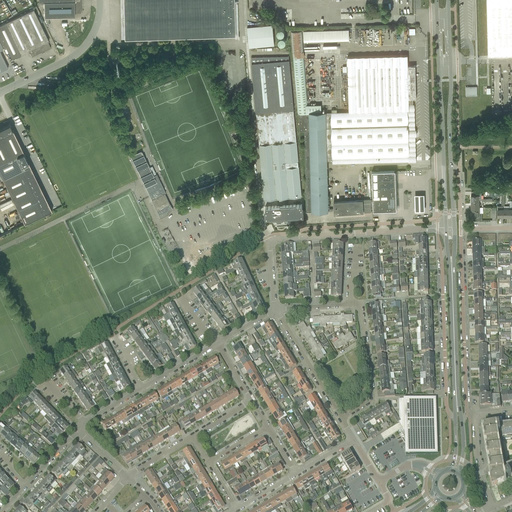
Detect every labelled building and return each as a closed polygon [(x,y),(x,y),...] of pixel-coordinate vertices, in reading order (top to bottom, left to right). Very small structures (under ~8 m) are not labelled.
[(81,13),(80,0),(38,0),(39,3),(44,2),(44,18),(75,17),(75,13),(81,13)] [(123,0),(124,38),(235,35),(233,0),(123,0)] [(511,0),(486,0),(488,56),(511,55),(511,0)] [(33,9),(5,23),(0,25),(0,42),(3,48),(6,47),(11,59),(29,51),(32,57),(51,48),(48,41),(49,41),(33,9)] [(249,47),(274,45),(272,25),(247,27),(249,47)] [(351,39),(351,28),(304,30),(305,41),(351,39)] [(308,105),(304,56),(302,31),(291,32),(293,57),(297,114),(299,114),(299,131),(304,131),(306,212),(334,211),(334,214),(363,212),(364,211),(364,212),(371,212),(371,211),(372,211),(372,210),(373,210),(372,202),(371,199),(334,202),(334,209),(328,209),(327,161),(333,161),(333,163),(415,161),(415,136),(416,136),(416,131),(414,131),(414,105),(413,105),(413,98),(416,98),(415,66),(408,66),(407,55),(347,57),(349,112),(331,113),(326,114),(326,113),(321,113),(321,105),(308,105)] [(280,206),(282,206),(281,199),(301,197),(296,142),(288,57),(251,57),(256,113),(257,121),(257,122),(264,200),(279,199),(280,206)] [(477,87),(466,87),(466,96),(477,96),(477,87)] [(0,128),(1,130),(0,130),(0,138),(10,159),(24,153),(12,130),(9,124),(0,128)] [(0,164),(10,159),(0,138),(0,164)] [(150,196),(160,191),(156,183),(157,183),(156,183),(154,178),(153,177),(154,177),(151,172),(148,166),(146,161),(145,160),(146,160),(143,155),(141,151),(130,157),(132,161),(134,165),(135,165),(135,167),(137,171),(140,177),(143,182),(143,183),(146,188),(150,196)] [(10,159),(0,164),(0,173),(3,179),(30,167),(30,166),(28,167),(27,163),(28,163),(24,154),(24,153),(10,159)] [(30,167),(3,179),(10,193),(35,181),(33,177),(34,176),(30,167)] [(372,179),(395,179),(395,171),(372,171),(372,179)] [(395,179),(372,179),(372,187),(396,186),(395,179)] [(37,185),(35,181),(10,193),(14,202),(41,189),(38,184),(37,185)] [(156,183),(160,191),(150,196),(154,205),(156,210),(160,218),(166,215),(165,213),(173,210),(170,204),(169,204),(164,194),(166,193),(160,181),(156,183),(157,183),(156,183)] [(396,186),(372,187),(373,195),(380,195),(388,194),(396,194),(396,186)] [(43,194),(41,189),(14,202),(18,211),(44,199),(42,195),(43,194)] [(388,194),(380,195),(381,211),(388,210),(388,194)] [(396,194),(388,194),(388,210),(396,210),(396,194)] [(380,195),(373,195),(373,211),(381,211),(380,195)] [(423,195),(414,196),(415,212),(424,212),(423,195)] [(44,199),(18,211),(25,224),(52,211),(51,210),(47,202),(46,203),(44,199)] [(282,206),(280,206),(265,207),(266,218),(277,217),(277,222),(281,222),(281,217),(302,216),(301,205),(282,206)] [(476,209),(471,210),(472,217),(475,217),(475,220),(482,220),(482,213),(479,213),(479,207),(476,207),(476,209)] [(416,246),(419,246),(426,246),(426,239),(423,239),(423,235),(418,235),(418,239),(415,239),(416,246)] [(369,239),(370,244),(368,244),(369,251),(377,250),(379,250),(379,243),(373,244),(372,239),(369,239)] [(333,241),(332,251),(333,251),(343,251),(343,244),(339,244),(340,241),(333,241)] [(296,252),(293,252),(292,244),(284,244),(285,248),(281,248),(281,255),(290,254),(293,254),(293,255),(296,255),(296,252)] [(308,251),(296,252),(296,255),(302,255),(302,259),(309,259),(308,251)] [(233,269),(230,271),(231,273),(234,272),(234,271),(236,269),(244,266),(242,260),(231,265),(233,269)] [(244,266),(236,269),(239,275),(247,272),(244,266)] [(238,279),(239,281),(235,282),(237,285),(240,284),(239,282),(242,281),(250,277),(247,272),(239,275),(240,278),(238,279)] [(252,283),(250,277),(242,281),(244,287),(252,283)] [(242,293),(243,293),(241,294),(242,297),(245,295),(244,294),(255,289),(252,283),(244,287),(245,290),(243,291),(242,293)] [(428,285),(417,285),(417,293),(419,293),(419,296),(428,295),(428,285)] [(205,291),(202,286),(193,293),(196,297),(203,292),(205,291)] [(216,292),(213,294),(214,295),(216,294),(217,294),(218,297),(220,296),(222,295),(225,293),(225,292),(222,288),(220,289),(216,292)] [(258,295),(255,289),(244,294),(245,295),(246,296),(248,295),(250,298),(258,295)] [(309,289),(306,290),(299,290),(299,293),(303,293),(303,298),(310,298),(309,289)] [(382,289),(372,290),(373,296),(376,296),(376,299),(381,299),(381,296),(381,295),(381,293),(383,292),(382,289)] [(203,292),(196,297),(200,302),(207,297),(210,295),(209,296),(205,291),(203,292)] [(207,297),(200,302),(202,304),(201,305),(203,308),(204,307),(210,303),(208,300),(214,296),(213,294),(210,295),(207,297)] [(249,304),(246,305),(247,308),(250,307),(250,305),(260,300),(258,295),(250,298),(251,302),(249,303),(249,304)] [(424,299),(424,302),(419,302),(419,305),(420,305),(420,310),(431,309),(431,303),(428,303),(428,299),(424,299)] [(250,305),(250,307),(251,308),(252,308),(254,307),(255,310),(263,306),(260,300),(250,305)] [(204,307),(205,309),(204,310),(206,313),(207,312),(215,306),(212,301),(210,303),(204,307)] [(382,305),(382,302),(377,302),(378,305),(371,305),(371,308),(370,308),(371,312),(372,311),(372,312),(379,311),(382,310),(381,305),(382,305)] [(401,310),(400,302),(391,303),(391,309),(397,308),(397,311),(401,310)] [(173,304),(163,310),(162,307),(157,310),(158,313),(163,310),(166,315),(176,310),(173,304)] [(207,312),(211,317),(217,312),(220,310),(217,305),(215,306),(207,312)] [(176,310),(166,315),(169,320),(178,315),(176,310)] [(220,317),(217,312),(211,317),(214,322),(220,317)] [(482,315),(475,315),(475,322),(482,322),(482,319),(490,319),(490,316),(490,314),(491,314),(491,313),(485,313),(485,315),(482,315)] [(340,316),(332,317),(333,324),(340,323),(340,326),(343,326),(342,314),(340,315),(340,316)] [(344,314),(342,314),(343,326),(346,326),(346,323),(353,323),(352,316),(344,316),(344,314)] [(178,315),(169,320),(172,326),(181,320),(178,315)] [(324,315),(322,316),(323,327),(326,327),(326,324),(333,324),(332,317),(324,317),(324,315)] [(323,327),(322,316),(320,316),(320,317),(312,318),(313,325),(320,325),(320,328),(323,327)] [(222,319),(220,317),(214,322),(218,326),(224,322),(226,321),(224,318),(222,319)] [(181,320),(172,326),(175,331),(184,326),(181,320)] [(224,322),(218,326),(221,331),(227,327),(231,325),(227,320),(226,321),(224,322)] [(301,336),(311,330),(309,327),(307,328),(303,322),(297,326),(301,333),(300,334),(301,336)] [(265,335),(274,329),(271,324),(262,329),(265,335)] [(176,337),(179,336),(181,334),(187,331),(188,331),(186,327),(185,328),(184,326),(175,331),(174,331),(176,337)] [(130,337),(136,333),(133,328),(127,332),(128,334),(128,335),(129,337),(130,337)] [(270,339),(271,338),(277,335),(274,329),(265,335),(267,337),(268,336),(270,339)] [(311,330),(301,336),(302,337),(303,336),(308,343),(314,340),(310,334),(313,332),(311,330)] [(139,331),(136,333),(130,337),(134,342),(141,337),(143,336),(139,331)] [(187,331),(181,334),(179,336),(181,341),(183,340),(190,336),(187,331)] [(340,336),(346,346),(348,345),(347,343),(354,339),(350,333),(344,337),(343,334),(340,336)] [(277,335),(271,338),(274,343),(281,340),(277,335)] [(146,341),(143,336),(141,337),(134,342),(137,347),(144,342),(146,341)] [(190,336),(183,340),(186,345),(193,341),(190,336)] [(346,346),(340,336),(337,337),(339,340),(333,343),(336,349),(343,345),(344,347),(346,346)] [(281,340),(274,343),(271,345),(274,350),(275,350),(284,345),(281,340)] [(317,345),(314,340),(308,343),(312,350),(310,351),(311,353),(321,347),(320,344),(317,345)] [(144,342),(137,347),(141,352),(148,347),(150,345),(146,341),(144,342)] [(193,341),(186,345),(184,346),(187,352),(196,347),(193,341)] [(103,353),(110,349),(107,344),(100,348),(101,350),(102,350),(103,353)] [(255,344),(249,348),(251,347),(255,353),(256,352),(259,350),(257,346),(255,344)] [(153,350),(150,345),(148,347),(141,352),(144,356),(151,351),(153,350)] [(237,355),(243,351),(239,345),(235,347),(233,349),(237,355)] [(287,350),(284,345),(275,350),(276,352),(279,351),(280,354),(287,350)] [(323,349),(321,347),(311,353),(312,354),(314,353),(318,361),(324,357),(320,351),(323,349)] [(110,349),(103,353),(106,358),(113,354),(110,349)] [(151,351),(144,356),(148,361),(155,356),(157,355),(153,350),(151,351)] [(287,350),(280,354),(279,355),(281,358),(279,359),(280,361),(284,359),(290,355),(287,350)] [(88,351),(82,355),(87,362),(92,359),(88,351)] [(243,351),(237,355),(240,361),(247,357),(243,351)] [(113,354),(106,358),(109,363),(115,360),(113,354)] [(155,356),(148,361),(151,366),(159,361),(160,360),(157,355),(155,356)] [(293,360),(290,355),(284,359),(287,364),(293,360)] [(250,363),(247,357),(240,361),(244,367),(250,363)] [(214,358),(209,361),(213,367),(214,369),(219,366),(214,358)] [(115,360),(109,363),(106,365),(109,370),(112,369),(118,365),(115,360)] [(164,365),(160,360),(159,361),(151,366),(155,371),(164,365)] [(287,364),(284,366),(287,371),(296,366),(293,360),(287,364)] [(213,367),(209,361),(204,364),(209,373),(212,372),(210,369),(213,367)] [(254,369),(250,363),(244,367),(247,373),(254,369)] [(209,373),(204,364),(198,367),(203,375),(204,375),(204,376),(207,375),(209,373)] [(72,371),(72,370),(69,365),(60,372),(63,377),(72,371)] [(112,369),(109,370),(111,376),(115,374),(121,370),(118,365),(112,369)] [(203,375),(198,367),(193,370),(197,376),(198,378),(203,375)] [(254,369),(247,373),(251,379),(260,374),(256,368),(254,369)] [(115,374),(111,376),(114,381),(117,379),(124,376),(121,370),(115,374)] [(193,370),(188,373),(192,380),(197,376),(193,370)] [(296,379),(302,375),(299,370),(293,374),(296,379)] [(72,371),(63,377),(67,382),(76,376),(72,371)] [(192,380),(188,373),(183,376),(187,383),(192,380)] [(263,379),(260,374),(251,379),(255,385),(261,381),(264,380),(263,379)] [(305,381),(302,375),(296,379),(299,384),(305,381)] [(79,380),(76,376),(67,382),(70,387),(79,380)] [(117,379),(114,381),(115,384),(119,382),(120,384),(127,381),(124,376),(117,379)] [(187,383),(183,376),(180,378),(180,377),(177,378),(178,379),(181,386),(184,384),(186,388),(189,386),(187,383)] [(349,376),(338,379),(341,389),(352,385),(349,376)] [(178,379),(172,382),(176,389),(181,386),(178,379)] [(83,385),(79,380),(70,387),(73,392),(83,385)] [(129,386),(127,381),(120,384),(123,390),(129,386)] [(265,387),(261,381),(255,385),(258,391),(265,387)] [(308,386),(305,381),(299,384),(302,390),(308,386)] [(176,389),(172,382),(167,386),(171,392),(176,389)] [(83,385),(73,392),(77,397),(83,392),(86,390),(83,385)] [(393,385),(389,386),(381,387),(382,393),(389,392),(389,394),(394,394),(393,385)] [(167,386),(162,389),(167,398),(173,395),(171,392),(167,386)] [(308,386),(302,390),(299,391),(303,397),(303,396),(305,395),(312,391),(308,386)] [(268,393),(265,387),(258,391),(262,397),(268,393)] [(167,398),(162,389),(157,392),(162,401),(167,398)] [(83,392),(77,397),(80,402),(87,397),(89,395),(91,394),(90,392),(89,393),(86,390),(83,392)] [(229,394),(232,400),(238,397),(234,391),(229,394)] [(268,393),(262,397),(265,403),(272,399),(275,397),(272,392),(272,393),(271,392),(268,393)] [(31,405),(33,402),(39,397),(34,393),(26,401),(31,405)] [(154,394),(149,397),(152,403),(155,401),(156,403),(159,402),(154,394)] [(232,400),(229,394),(223,397),(227,403),(232,400)] [(89,395),(87,397),(80,402),(84,407),(93,400),(89,395)] [(499,395),(488,395),(480,395),(481,407),(491,406),(491,408),(501,407),(499,395)] [(306,401),(305,401),(307,404),(309,402),(311,405),(317,401),(314,396),(308,399),(306,401)] [(43,402),(39,397),(33,402),(38,407),(43,402)] [(152,403),(149,397),(143,400),(149,409),(152,408),(150,405),(152,403)] [(223,397),(218,400),(222,407),(227,403),(223,397)] [(274,402),(272,399),(265,403),(269,409),(276,405),(278,404),(277,403),(276,401),(274,402)] [(399,400),(399,410),(399,419),(401,422),(404,426),(404,427),(405,428),(405,434),(405,443),(405,448),(406,448),(406,455),(415,455),(437,454),(437,445),(437,437),(437,436),(436,409),(436,408),(436,407),(436,399),(435,399),(412,400),(399,400)] [(88,404),(84,407),(87,412),(88,411),(93,407),(96,406),(93,400),(88,404)] [(138,403),(142,409),(144,413),(149,409),(143,400),(138,403)] [(222,407),(218,400),(213,404),(217,410),(222,407)] [(317,401),(311,405),(314,410),(321,406),(317,401)] [(43,402),(38,407),(42,411),(47,406),(43,402)] [(142,409),(138,403),(133,406),(137,412),(138,415),(139,416),(144,413),(142,409)] [(199,412),(197,413),(201,419),(206,416),(202,410),(201,407),(202,407),(200,403),(198,404),(199,405),(198,405),(200,408),(198,409),(199,412)] [(22,406),(20,404),(14,410),(16,412),(22,406)] [(213,404),(208,407),(211,413),(217,410),(213,404)] [(276,405),(269,409),(273,415),(279,411),(281,410),(282,410),(279,405),(278,404),(276,405)] [(381,407),(385,413),(386,416),(391,413),(386,404),(381,407)] [(51,410),(47,406),(42,411),(46,415),(51,410)] [(133,406),(128,409),(133,418),(138,415),(137,412),(133,406)] [(321,406),(314,410),(311,412),(313,414),(316,412),(317,415),(324,411),(321,406)] [(211,413),(208,407),(202,410),(206,416),(211,413)] [(385,413),(381,407),(376,410),(381,419),(383,417),(382,415),(385,413)] [(128,409),(123,412),(128,421),(133,418),(128,409)] [(51,410),(46,415),(44,418),(48,422),(55,414),(51,410)] [(281,410),(279,411),(273,415),(276,421),(283,417),(281,414),(283,413),(281,410)] [(370,413),(374,419),(376,422),(381,419),(376,410),(370,413)] [(324,411),(317,415),(321,420),(327,416),(324,411)] [(128,421),(123,412),(117,415),(121,422),(123,425),(128,422),(128,421)] [(197,413),(192,416),(195,423),(201,419),(197,413)] [(374,419),(370,413),(365,416),(369,423),(374,419)] [(397,423),(400,422),(395,413),(392,414),(397,423)] [(55,414),(48,422),(50,424),(49,426),(51,428),(60,419),(55,414)] [(190,414),(185,417),(185,418),(186,420),(190,426),(195,423),(192,416),(190,414)] [(117,415),(112,418),(118,427),(120,426),(119,423),(121,422),(117,415)] [(361,422),(357,424),(361,430),(365,427),(367,432),(368,432),(367,431),(368,430),(369,431),(373,429),(369,423),(365,416),(365,415),(362,417),(362,418),(360,419),(361,422)] [(327,416),(321,420),(318,422),(321,427),(324,425),(330,421),(327,416)] [(116,425),(112,418),(107,421),(111,428),(116,425)] [(185,418),(181,420),(178,422),(179,424),(181,423),(184,429),(190,426),(186,420),(185,418)] [(60,419),(51,428),(52,428),(53,429),(54,428),(56,430),(57,429),(64,423),(60,419)] [(288,426),(285,420),(278,424),(280,427),(279,427),(279,428),(280,430),(281,430),(282,430),(288,426)] [(111,428),(107,421),(102,425),(107,434),(110,432),(108,429),(111,428)] [(330,421),(324,425),(327,430),(333,427),(330,421)] [(6,426),(2,423),(0,425),(0,435),(7,427),(8,428),(9,428),(11,425),(8,423),(6,426)] [(64,423),(57,429),(60,432),(59,433),(61,435),(61,434),(68,428),(64,423)] [(511,423),(496,425),(496,424),(490,425),(489,424),(488,425),(481,426),(490,481),(492,488),(506,482),(505,478),(511,478),(511,479),(511,423)] [(377,443),(398,431),(394,425),(374,437),(377,443)] [(170,429),(174,435),(179,432),(175,426),(170,429)] [(288,426),(282,430),(285,436),(292,432),(288,426)] [(7,427),(0,435),(5,440),(10,433),(12,431),(9,428),(8,428),(7,427)] [(327,430),(324,432),(326,435),(328,433),(330,436),(336,432),(333,427),(327,430)] [(174,435),(170,429),(165,433),(168,439),(174,435)] [(12,431),(10,433),(5,440),(9,444),(15,437),(17,435),(18,436),(20,433),(18,432),(16,434),(12,431)] [(336,432),(330,436),(333,440),(332,441),(333,444),(338,441),(336,439),(339,437),(338,435),(339,434),(337,431),(336,432)] [(138,436),(135,432),(130,435),(132,439),(137,436),(138,440),(140,439),(140,440),(141,439),(139,435),(138,436)] [(151,437),(147,439),(149,442),(152,448),(158,445),(154,439),(153,436),(152,436),(154,436),(151,432),(150,433),(151,433),(150,434),(151,436),(150,436),(151,437)] [(296,438),(292,432),(285,436),(289,442),(296,438)] [(168,439),(165,433),(159,436),(163,442),(168,439)] [(17,435),(15,437),(9,444),(14,448),(17,444),(20,442),(17,439),(19,436),(18,436),(17,435)] [(154,439),(153,436),(154,439),(158,445),(163,442),(159,436),(154,439)] [(47,437),(45,439),(51,445),(54,443),(48,438),(47,437)] [(296,438),(289,442),(293,448),(299,444),(296,438)] [(17,444),(14,448),(19,452),(25,446),(26,444),(25,443),(26,442),(22,439),(20,442),(17,444)] [(257,443),(261,449),(267,446),(268,447),(272,444),(269,439),(265,442),(263,439),(260,441),(260,440),(259,440),(257,442),(257,443)] [(149,442),(143,445),(147,451),(152,448),(149,442)] [(257,443),(251,446),(256,455),(257,454),(256,452),(261,449),(257,443)] [(299,444),(293,448),(296,454),(303,450),(305,449),(303,444),(302,444),(302,443),(299,444)] [(322,453),(316,443),(312,445),(318,455),(322,453)] [(26,444),(25,446),(19,452),(24,456),(29,450),(32,447),(29,444),(28,445),(28,444),(26,444)] [(73,450),(79,456),(84,451),(78,445),(73,450)] [(136,445),(132,447),(132,449),(131,449),(133,452),(136,458),(139,456),(140,457),(142,456),(142,455),(138,448),(136,445)] [(147,451),(143,445),(138,448),(142,455),(147,451)] [(256,455),(251,446),(245,450),(249,456),(253,454),(255,457),(255,456),(257,458),(258,458),(258,459),(260,458),(257,454),(256,455)] [(32,447),(29,450),(24,456),(29,461),(34,454),(36,452),(37,453),(39,450),(37,448),(35,450),(32,447)] [(183,458),(180,460),(180,461),(180,462),(180,463),(184,461),(184,460),(183,459),(186,458),(192,454),(189,449),(180,454),(183,458)] [(79,456),(73,450),(69,454),(75,460),(79,456)] [(249,456),(245,450),(239,454),(243,460),(244,462),(245,461),(245,462),(247,460),(246,458),(249,456)] [(303,450),(296,454),(300,460),(303,459),(305,462),(312,458),(309,453),(304,453),(303,450)] [(350,451),(341,457),(339,458),(342,462),(352,456),(350,451)] [(131,461),(127,455),(126,452),(120,455),(122,458),(126,464),(128,463),(129,464),(131,463),(131,462),(131,461)] [(133,452),(127,455),(131,461),(136,458),(133,452)] [(34,454),(29,461),(34,465),(39,458),(34,454)] [(75,460),(69,454),(64,459),(71,465),(75,460)] [(192,454),(186,458),(183,459),(184,460),(184,461),(186,465),(195,459),(192,454)] [(243,460),(239,454),(233,457),(237,464),(240,462),(241,464),(243,463),(244,462),(243,460)] [(352,456),(342,462),(345,466),(346,466),(355,460),(352,456)] [(233,457),(227,461),(232,469),(233,468),(233,469),(235,467),(234,465),(237,464),(233,457)] [(71,465),(64,459),(60,464),(68,472),(69,472),(66,470),(71,465)] [(99,459),(93,465),(91,467),(94,470),(99,464),(101,466),(104,463),(99,459)] [(189,470),(198,465),(197,462),(198,462),(198,461),(197,460),(196,459),(195,460),(195,459),(186,465),(183,467),(186,472),(189,471),(189,470)] [(346,466),(345,466),(342,468),(345,472),(347,471),(349,470),(357,465),(355,460),(346,466)] [(232,469),(227,461),(221,464),(225,471),(228,469),(229,471),(231,470),(232,469)] [(281,464),(275,467),(273,468),(277,474),(283,471),(281,468),(285,466),(282,461),(281,462),(280,463),(281,464)] [(60,464),(56,468),(64,476),(68,472),(60,464)] [(198,465),(189,470),(189,471),(192,476),(193,475),(196,474),(202,470),(198,465)] [(268,468),(266,465),(265,466),(265,465),(263,466),(266,470),(267,469),(268,471),(272,477),(277,474),(273,468),(272,465),(268,468)] [(330,468),(329,469),(327,465),(321,468),(326,477),(327,478),(333,474),(330,468)] [(357,465),(349,470),(347,471),(350,475),(360,469),(357,465)] [(64,476),(56,468),(51,473),(58,479),(61,476),(63,478),(64,476)] [(326,477),(321,468),(316,471),(320,478),(321,480),(322,480),(326,477)] [(111,480),(113,478),(108,474),(109,473),(104,469),(103,470),(104,473),(101,476),(109,483),(110,483),(112,481),(111,480)] [(148,480),(156,475),(153,469),(144,475),(148,480)] [(193,475),(195,480),(196,481),(205,475),(204,474),(204,473),(204,472),(203,470),(202,470),(196,474),(193,475)] [(272,477),(268,471),(263,474),(266,480),(272,477)] [(320,478),(316,471),(310,475),(314,481),(320,478)] [(263,474),(257,477),(261,484),(266,480),(263,474)] [(159,479),(156,475),(148,480),(151,486),(157,482),(160,480),(160,481),(164,479),(164,478),(163,478),(162,477),(159,479)] [(196,481),(197,482),(198,484),(201,482),(202,484),(208,481),(205,475),(196,481)] [(253,476),(254,479),(252,481),(256,487),(261,484),(257,477),(256,475),(255,476),(255,475),(253,476)] [(314,481),(310,475),(305,478),(309,484),(310,487),(311,486),(312,487),(316,484),(314,481)] [(48,476),(44,481),(53,489),(50,487),(55,482),(48,476)] [(94,478),(93,479),(96,482),(97,481),(105,488),(109,483),(101,476),(98,480),(95,478),(95,479),(94,478)] [(3,487),(9,481),(5,477),(0,481),(0,488),(1,489),(3,487)] [(236,478),(227,484),(229,487),(238,481),(236,478)] [(247,481),(245,478),(244,479),(243,478),(242,478),(244,482),(246,482),(247,484),(250,490),(256,487),(252,481),(251,479),(247,481)] [(305,478),(300,481),(303,487),(305,490),(310,488),(311,490),(312,490),(313,490),(314,490),(311,486),(310,487),(309,484),(305,478)] [(8,491),(14,486),(9,481),(3,487),(1,489),(2,490),(1,491),(6,497),(10,493),(8,491)] [(44,481),(40,486),(46,492),(46,491),(49,494),(53,489),(44,481)] [(97,481),(99,483),(95,488),(101,492),(105,488),(97,481)] [(208,481),(202,484),(199,486),(202,491),(211,486),(210,484),(210,483),(211,482),(210,481),(209,481),(208,481)] [(303,487),(300,481),(294,484),(298,490),(303,487)] [(65,485),(63,487),(67,490),(72,484),(70,482),(66,486),(65,485)] [(161,487),(157,482),(151,486),(155,491),(161,487)] [(250,490),(247,484),(241,487),(245,493),(250,490)] [(166,489),(163,485),(161,487),(155,491),(158,496),(166,490),(166,489)] [(46,492),(40,486),(35,490),(44,498),(45,496),(43,495),(46,492)] [(211,486),(202,491),(203,493),(202,493),(204,497),(208,495),(214,491),(215,490),(214,488),(213,488),(212,488),(211,486)] [(241,487),(236,490),(240,496),(242,495),(243,496),(245,495),(245,494),(245,493),(241,487)] [(101,492),(95,488),(91,492),(97,497),(98,495),(99,495),(100,495),(101,494),(101,493),(100,493),(101,492)] [(170,495),(166,489),(166,490),(158,496),(161,501),(167,497),(170,495)] [(298,497),(293,489),(290,490),(289,489),(287,490),(287,491),(287,492),(292,501),(298,497)] [(44,498),(35,490),(31,495),(37,501),(40,498),(42,499),(44,498)] [(217,497),(214,491),(208,495),(211,500),(217,497)] [(97,497),(91,492),(87,497),(92,502),(97,497)] [(292,501),(287,492),(282,495),(285,501),(287,504),(288,503),(292,501)] [(31,495),(27,500),(33,506),(37,501),(31,495)] [(285,501),(282,495),(277,498),(280,504),(285,501)] [(82,499),(79,496),(78,497),(77,497),(80,501),(81,500),(88,506),(92,502),(87,497),(85,499),(83,497),(82,499)] [(167,497),(161,501),(165,506),(171,502),(167,497)] [(217,497),(211,500),(209,502),(209,503),(211,505),(213,503),(215,506),(221,502),(217,497)] [(275,507),(276,510),(277,509),(282,507),(280,504),(277,498),(271,501),(275,507)] [(33,506),(27,500),(22,504),(29,510),(33,506)] [(81,500),(80,501),(77,504),(84,511),(88,506),(81,500)] [(342,504),(340,501),(339,501),(338,501),(340,505),(341,505),(345,511),(348,511),(352,510),(349,504),(350,503),(348,500),(342,504)] [(275,507),(271,501),(266,504),(270,510),(270,511),(273,511),(275,511),(276,510),(275,507)] [(174,508),(171,502),(165,506),(168,511),(174,508)] [(215,506),(211,508),(214,511),(221,511),(220,510),(224,508),(221,502),(215,506)] [(318,507),(315,502),(308,506),(311,511),(318,507)]
